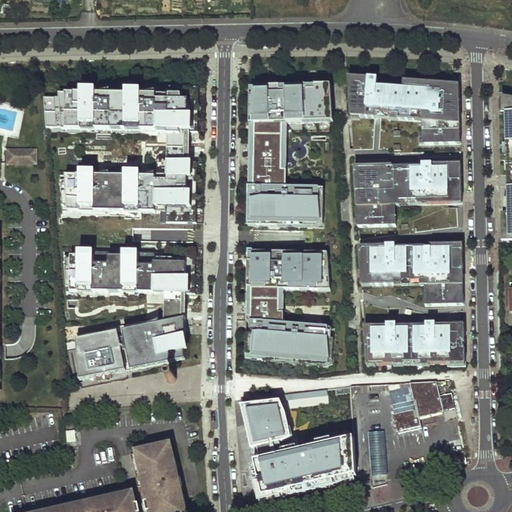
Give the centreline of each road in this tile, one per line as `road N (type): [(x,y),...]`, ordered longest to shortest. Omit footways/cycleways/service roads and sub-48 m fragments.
road 1 (residential): [(226,511),(219,328),(224,31)]
road 2 (residential): [(476,39),(485,473)]
road 3 (residential): [(476,39),(224,31)]
road 4 (residential): [(224,31),(0,37)]
